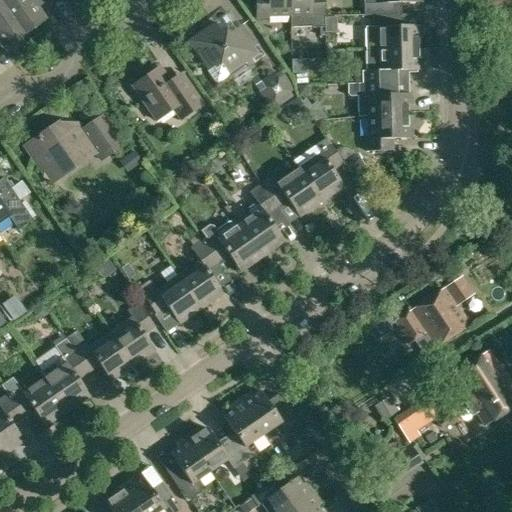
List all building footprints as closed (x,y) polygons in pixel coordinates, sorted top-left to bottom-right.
[(36,7),(46,0),(45,0),(0,0),(23,33),(44,19),(36,7)] [(0,0),(0,43),(6,53),(19,43),(16,39),(23,33),(0,0)] [(268,17),(289,16),(288,0),(254,0),(255,20),(268,19),(268,17)] [(312,26),(312,27),(318,26),(324,26),(324,18),(323,0),(288,0),(289,16),(290,16),(290,26),(312,26)] [(363,3),(363,17),(401,15),(400,4),(421,3),(420,0),(376,0),(377,3),(363,3)] [(378,49),(418,48),(418,37),(422,37),(422,26),(401,26),(401,15),(363,17),(363,27),(377,27),(378,49)] [(205,72),(215,87),(230,76),(229,75),(244,64),(247,68),(264,56),(254,41),(250,44),(238,27),(228,34),(225,30),(222,33),(215,23),(187,43),(207,71),(205,72)] [(354,74),(354,84),(390,83),(390,71),(423,71),(423,59),(418,59),(418,48),(378,49),(363,50),(364,71),(361,71),(361,74),(354,74)] [(133,87),(156,121),(171,111),(178,121),(189,113),(202,104),(185,81),(174,89),(160,68),(133,87)] [(272,101),(277,107),(293,98),(290,93),(295,90),(285,74),(278,78),(272,72),(259,81),(262,84),(258,87),(260,90),(258,92),(266,105),(272,101)] [(367,117),(367,118),(408,117),(408,105),(411,105),(411,94),(391,94),(390,83),(354,84),(347,85),(347,94),(349,96),(357,96),(357,117),(367,117)] [(297,94),(306,94),(306,84),(297,85),(297,94)] [(86,124),(109,157),(118,150),(122,140),(102,112),(86,124)] [(364,139),(365,152),(393,151),(393,139),(413,139),(412,128),(408,128),(408,117),(367,118),(368,138),(364,139)] [(57,124),(25,146),(43,172),(54,165),(62,177),(97,153),(89,141),(76,150),(57,124)] [(221,138),(227,134),(223,128),(216,132),(221,138)] [(293,161),(298,169),(322,203),(344,187),(332,171),(344,162),(326,139),(293,161)] [(119,159),(128,171),(142,162),(133,149),(119,159)] [(352,173),(363,165),(356,154),(344,162),(352,173)] [(211,160),(201,166),(208,177),(218,170),(211,160)] [(260,183),(277,209),(288,201),(299,218),(322,203),(298,169),(277,184),(270,175),(260,183)] [(0,225),(9,219),(18,231),(32,221),(18,201),(9,189),(2,180),(0,181),(0,225)] [(20,181),(9,189),(18,201),(29,193),(20,181)] [(177,183),(167,189),(174,199),(183,192),(177,183)] [(249,218),(239,224),(262,258),(285,242),(267,216),(277,209),(260,183),(248,192),(255,202),(244,210),(249,218)] [(201,240),(218,265),(229,257),(234,263),(240,273),(262,258),(239,224),(235,227),(229,221),(216,230),(213,226),(208,225),(200,231),(205,237),(201,240)] [(178,276),(201,310),(224,295),(213,279),(208,272),(218,265),(201,240),(200,238),(199,237),(190,244),(191,245),(189,247),(199,261),(178,276)] [(168,309),(179,325),(201,310),(178,276),(156,291),(149,280),(137,288),(156,316),(168,309)] [(400,318),(394,322),(409,344),(414,341),(424,356),(470,325),(454,302),(471,291),(461,277),(445,288),(400,318)] [(110,333),(133,367),(155,352),(143,335),(154,327),(137,302),(125,310),(130,319),(110,333)] [(49,314),(41,303),(30,311),(35,318),(42,319),(49,314)] [(389,325),(394,322),(400,318),(393,308),(365,327),(374,341),(392,329),(389,325)] [(65,338),(89,372),(99,365),(111,382),(133,367),(110,333),(88,348),(77,330),(65,338)] [(44,378),(67,412),(89,397),(78,380),(89,372),(65,338),(63,334),(51,343),(60,356),(38,372),(43,379),(44,378)] [(450,376),(483,425),(511,406),(511,384),(489,350),(450,376)] [(5,393),(23,418),(34,411),(45,427),(67,412),(44,378),(43,379),(23,393),(17,386),(11,378),(1,385),(6,393),(5,393)] [(422,399),(435,419),(435,420),(434,420),(438,426),(460,412),(443,385),(422,399)] [(239,400),(263,435),(274,428),(279,434),(283,435),(288,431),(294,441),(305,434),(277,395),(267,402),(260,391),(252,396),(250,392),(239,400)] [(0,454),(2,457),(23,442),(12,426),(23,418),(5,393),(0,396),(0,454)] [(392,419),(408,443),(419,435),(416,431),(435,419),(422,399),(392,419)] [(233,448),(242,463),(252,456),(246,447),(263,435),(239,400),(227,407),(230,412),(222,417),(240,443),(233,448)] [(185,436),(210,472),(226,461),(233,469),(242,463),(233,448),(224,454),(207,428),(199,434),(196,430),(185,436)] [(180,490),(188,501),(205,490),(198,480),(210,472),(185,436),(174,444),(177,449),(169,454),(176,464),(166,472),(179,491),(180,490)] [(419,462),(410,447),(398,455),(407,470),(419,462)] [(252,456),(242,463),(245,466),(254,459),(252,456)] [(426,460),(388,482),(397,498),(435,477),(426,460)] [(241,472),(246,483),(265,474),(260,463),(241,472)] [(122,485),(139,511),(157,511),(162,509),(164,511),(177,511),(179,511),(159,483),(151,489),(143,477),(135,482),(133,478),(122,485)] [(266,511),(285,511),(312,494),(305,482),(301,485),(296,478),(270,496),(264,487),(250,496),(252,499),(242,505),(245,511),(248,511),(261,504),(266,511)] [(110,511),(139,511),(122,485),(110,493),(113,497),(105,503),(111,511),(110,511)] [(318,511),(316,508),(320,505),(312,494),(285,511),(318,511)]
